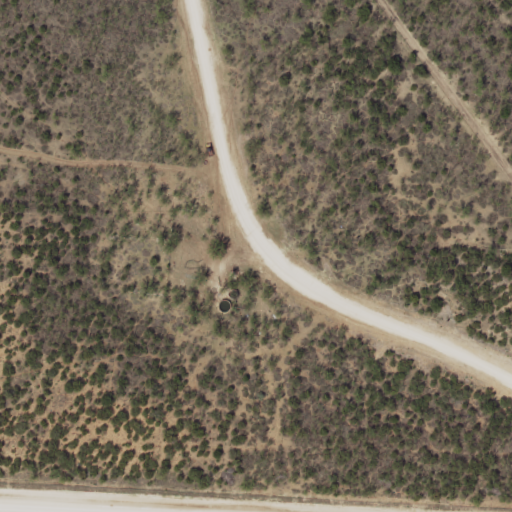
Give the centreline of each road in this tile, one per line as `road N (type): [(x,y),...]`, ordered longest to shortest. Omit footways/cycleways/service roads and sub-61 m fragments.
road 1 (residential): [(0,493),(359,511)]
road 2 (residential): [(511,166),(389,0)]
